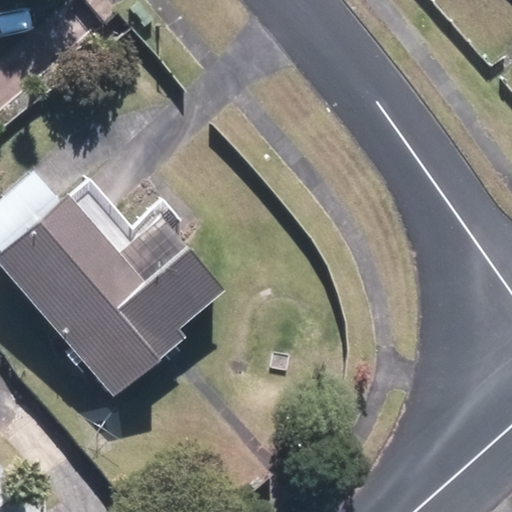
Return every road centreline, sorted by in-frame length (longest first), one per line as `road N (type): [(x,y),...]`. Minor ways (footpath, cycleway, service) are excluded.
road 1 (residential): [(511,279),(312,0)]
road 2 (residential): [(410,511),(511,420)]
